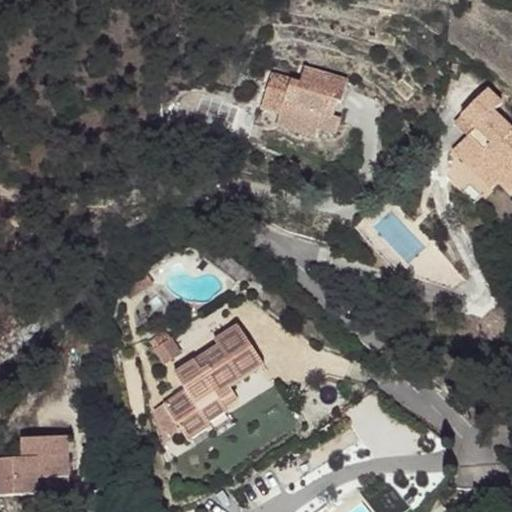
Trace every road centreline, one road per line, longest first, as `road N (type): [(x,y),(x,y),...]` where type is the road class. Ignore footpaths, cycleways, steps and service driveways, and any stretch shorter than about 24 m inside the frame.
road 1 (unclassified): [(310,271),(483,443)]
road 2 (unknown): [(249,511),(483,443)]
road 3 (unknown): [(397,354),(511,293)]
